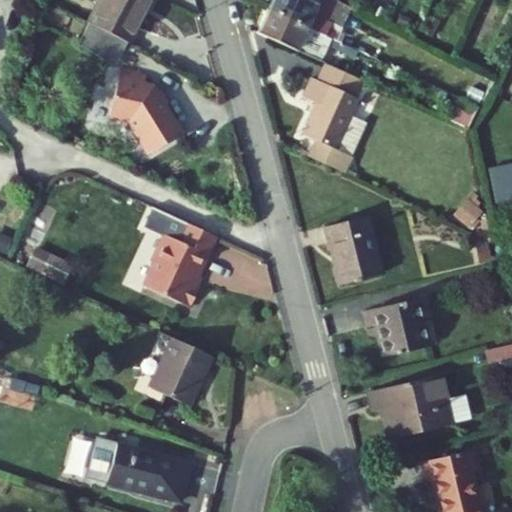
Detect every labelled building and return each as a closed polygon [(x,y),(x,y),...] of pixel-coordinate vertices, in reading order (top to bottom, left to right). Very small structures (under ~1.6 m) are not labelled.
[(151,0),(101,0),(90,23),(129,43),(151,0)] [(171,0),(187,8),(191,0),(171,0)] [(340,2),(337,0),(270,0),(266,10),(362,55),(368,42),(347,33),(346,35),(337,30),(336,34),(330,31),(333,23),(331,22),(340,2)] [(368,58),(362,55),(266,10),(256,32),(294,50),(300,38),(309,42),(318,46),(320,43),(365,64),(368,58)] [(304,55),(309,42),(300,38),(294,50),(304,55)] [(362,82),(365,83),(370,73),(324,51),(319,62),(328,66),(362,82)] [(336,151),(359,100),(355,98),(362,82),(328,66),(320,82),(315,79),(306,99),(318,105),(303,136),(316,142),(308,158),(343,174),(350,157),(336,151)] [(146,76),(120,69),(108,115),(126,120),(148,152),(151,150),(153,153),(167,145),(165,141),(177,134),(177,130),(152,88),(143,86),(146,76)] [(455,224),(472,232),(483,209),(466,200),(455,224)] [(366,215),(324,227),(340,284),(381,273),(366,215)] [(198,277),(217,237),(183,220),(175,239),(163,233),(153,256),(155,262),(144,286),(189,307),(199,287),(191,283),(194,276),(198,277)] [(25,271),(64,289),(74,267),(35,249),(25,271)] [(381,358),(420,348),(412,316),(421,314),(417,298),(361,312),(364,327),(372,325),(381,358)] [(429,346),(421,314),(412,316),(420,348),(429,346)] [(160,333),(138,381),(178,399),(200,351),(160,333)] [(511,344),(485,350),(487,359),(511,353),(511,344)] [(440,375),(368,393),(373,413),(382,411),(389,438),(452,423),(440,375)] [(109,444),(100,450),(93,473),(103,484),(182,504),(194,464),(109,444)] [(475,471),(470,451),(421,462),(426,482),(431,481),(438,511),(479,511),(470,472),(475,471)]
